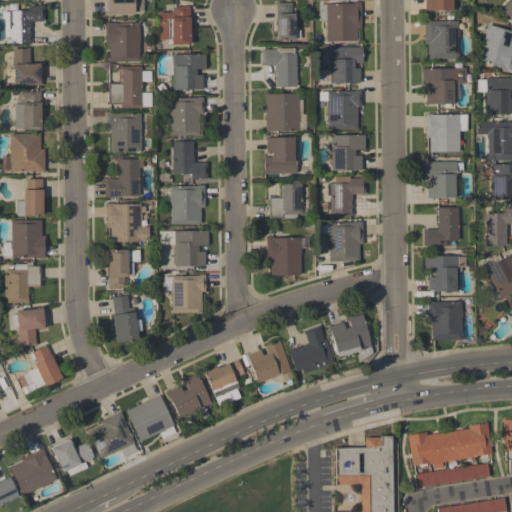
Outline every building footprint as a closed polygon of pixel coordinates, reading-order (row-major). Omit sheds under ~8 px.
[(142,0),(142,12),(132,12),(132,13),(120,13),(120,15),(111,15),(111,16),(104,16),(104,0),(142,0)] [(423,10),(423,0),(453,0),(453,10),(423,10)] [(511,22),(500,11),(510,0),(511,0),(511,22)] [(275,41),(274,2),(279,2),(280,3),(291,3),(291,14),(293,14),(294,41),(275,41)] [(356,41),(325,42),(325,21),(318,21),(318,4),(351,4),(351,2),(359,2),(359,27),(355,27),(356,41)] [(8,43),(8,11),(27,11),(27,6),(37,6),(37,5),(42,5),(43,21),(30,21),(30,28),(29,28),(29,33),(30,33),(30,36),(29,36),(29,40),(30,40),(30,43),(8,43)] [(188,45),(183,45),(169,45),(169,44),(166,44),(166,40),(158,40),(157,12),(170,12),(170,8),(174,8),(174,7),(183,7),(182,6),(188,6),(189,26),(190,26),(190,37),(188,37),(188,45)] [(456,21),(457,29),(458,29),(458,37),(457,37),(457,59),(427,59),(427,44),(423,44),(423,20),(429,20),(429,21),(456,21)] [(108,62),(108,45),(104,45),(103,22),(114,22),(114,23),(138,23),(138,32),(139,32),(139,39),(138,39),(138,62),(108,62)] [(511,32),(511,60),(509,71),(501,69),(502,68),(476,61),(480,45),(481,45),(487,25),(511,32)] [(359,83),(329,84),(328,47),(361,47),(361,63),(353,63),(353,68),(358,68),(359,83)] [(29,48),(29,63),(40,63),(40,85),(35,85),(26,85),(26,84),(12,84),(12,82),(6,82),(6,69),(12,69),(12,49),(25,49),(25,48),(29,48)] [(293,48),(293,54),(295,54),(295,87),(274,87),(274,66),(260,66),(260,49),(266,49),(275,49),(275,48),(293,48)] [(204,54),(204,69),(195,69),(195,75),(201,75),(201,90),(171,90),(171,75),(166,75),(166,63),(170,63),(170,55),(204,54)] [(141,108),(119,108),(119,104),(107,105),(106,84),(118,83),(118,82),(119,82),(119,78),(118,78),(118,74),(119,74),(119,70),(118,70),(118,66),(124,66),(124,67),(140,67),(141,108)] [(421,69),(453,68),(453,67),(464,67),(465,83),(457,83),(457,91),(459,91),(459,97),(455,97),(455,103),(425,104),(424,89),(430,89),(430,83),(421,83),(421,69)] [(511,114),(484,114),(484,92),(474,92),(474,79),(484,79),(484,78),(511,78),(511,94),(508,94),(508,99),(511,99),(511,114)] [(18,92),(36,92),(36,91),(40,91),(40,111),(41,111),(41,121),(40,121),(40,131),(34,131),(34,130),(21,130),(21,128),(14,128),(14,104),(18,104),(18,92)] [(359,91),(359,107),(356,107),(356,129),(327,130),(326,108),(325,108),(325,100),(318,101),(318,92),(359,91)] [(263,94),(297,93),(298,114),(299,114),(299,122),(298,122),(298,131),(263,132),(263,94)] [(198,136),(168,136),(168,115),(167,115),(167,108),(168,108),(168,98),(195,98),(195,97),(201,97),(201,114),(198,114),(198,136)] [(139,152),(110,152),(109,131),(104,131),(104,113),(111,113),(111,114),(139,114),(139,123),(140,123),(140,131),(139,131),(139,152)] [(458,152),(428,152),(428,138),(424,138),(424,113),(431,113),(431,114),(466,114),(466,130),(458,130),(458,152)] [(511,121),(511,160),(486,160),(485,154),(487,154),(486,139),(485,139),(485,134),(475,134),(475,122),(511,121)] [(8,155),(9,155),(9,134),(39,134),(39,149),(43,149),(43,172),(37,172),(37,171),(9,171),(9,162),(8,162),(8,155)] [(364,135),(364,150),(354,150),(354,155),(361,155),(361,170),(330,170),(330,135),(364,135)] [(263,173),(263,157),(270,157),(270,152),(264,152),(264,138),(295,138),(295,173),(263,173)] [(193,142),(193,144),(191,144),(191,148),(193,148),(193,152),(192,152),(192,156),(193,156),(193,162),(205,162),(205,179),(200,179),(200,178),(190,178),(190,174),(171,174),(171,142),(193,142)] [(103,181),(105,180),(105,179),(117,179),(116,159),(141,159),(142,168),(138,168),(138,196),(120,196),(120,197),(110,197),(110,198),(103,198),(103,181)] [(423,162),(455,161),(455,162),(462,162),(462,172),(456,172),(456,198),(426,198),(426,183),(432,183),(432,178),(423,178),(423,162)] [(489,164),(511,164),(511,200),(489,200),(489,164)] [(364,178),(364,194),(350,194),(350,216),(329,216),(329,183),(334,183),(334,177),(349,176),(349,178),(364,178)] [(15,216),(14,201),(22,200),(22,190),(25,190),(24,179),(41,179),(41,216),(22,217),(22,216),(15,216)] [(267,218),(267,197),(279,197),(279,180),(301,180),(301,214),(296,214),(296,219),(281,219),(281,218),(267,218)] [(169,186),(196,186),(196,185),(203,185),(203,208),(200,208),(200,224),(169,224),(169,202),(168,202),(168,195),(169,195),(169,186)] [(148,242),(109,242),(109,228),(105,228),(104,203),(112,203),(112,204),(139,204),(139,206),(142,206),(143,212),(141,212),(141,221),(140,221),(140,227),(148,226),(148,242)] [(457,207),(458,240),(438,240),(439,245),(428,245),(428,246),(423,246),(423,229),(436,229),(436,208),(457,207)] [(511,208),(511,223),(505,223),(505,246),(484,246),(484,213),(502,213),(502,208),(511,208)] [(44,258),(36,258),(36,257),(1,257),(1,241),(10,241),(10,220),(40,220),(40,235),(44,235),(44,258)] [(361,221),(361,244),(358,244),(358,261),(327,261),(327,257),(328,257),(328,239),(326,239),(326,232),(322,232),(322,224),(326,224),(326,223),(352,222),(351,222),(361,221)] [(173,267),(173,243),(158,243),(158,231),(207,231),(207,246),(197,246),(197,251),(204,251),(204,267),(173,267)] [(300,275),(269,276),(269,261),(265,261),(265,236),(272,236),(272,238),(308,237),(308,248),(300,248),(300,252),(299,252),(300,275)] [(138,250),(138,261),(126,262),(126,277),(123,277),(123,287),(114,287),(114,288),(108,289),(107,249),(112,249),(112,250),(138,250)] [(511,292),(500,299),(483,267),(509,254),(511,258),(511,292)] [(464,256),(465,267),(460,267),(460,271),(457,271),(457,291),(432,292),(432,290),(427,290),(427,277),(433,276),(433,271),(423,271),(423,256),(456,256),(464,256)] [(39,265),(39,287),(28,287),(28,288),(27,288),(27,291),(27,296),(27,299),(28,299),(28,303),(22,303),(22,302),(6,302),(6,297),(3,297),(3,289),(6,289),(6,282),(3,282),(3,275),(5,275),(5,270),(13,270),(13,264),(25,264),(25,262),(32,262),(32,265),(39,265)] [(163,291),(163,277),(170,277),(170,276),(198,276),(198,274),(204,274),(204,291),(200,291),(200,314),(195,314),(195,313),(170,313),(170,292),(169,292),(169,291),(163,291)] [(114,343),(110,315),(113,315),(111,297),(125,295),(127,308),(132,308),(136,340),(114,343)] [(460,301),(460,310),(461,310),(461,318),(460,318),(460,334),(461,334),(461,340),(431,340),(431,324),(426,324),(426,301),(432,301),(432,302),(460,301)] [(18,345),(16,326),(11,327),(9,314),(14,314),(14,311),(35,309),(35,308),(41,307),(43,329),(33,330),(35,343),(18,345)] [(361,313),(362,318),(371,353),(360,360),(358,351),(336,358),(327,327),(342,323),(343,328),(349,327),(346,317),(361,313)] [(318,326),(323,340),(325,339),(333,364),(302,374),(300,369),(293,372),(286,350),(289,350),(289,351),(294,349),(293,348),(297,347),(297,348),(301,347),(300,346),(307,344),(303,331),(318,326)] [(255,383),(245,354),(259,349),(261,355),(266,353),(263,346),(279,340),(289,371),(288,371),(291,379),(282,382),(280,375),(255,383)] [(31,353),(45,346),(61,379),(43,387),(42,386),(29,392),(26,385),(31,383),(25,372),(34,368),(32,364),(36,362),(31,353)] [(239,398),(218,407),(211,391),(210,392),(203,374),(205,373),(205,372),(216,367),(216,368),(237,360),(242,373),(233,377),(238,389),(236,390),(239,398)] [(178,419),(165,392),(178,385),(181,391),(186,389),(182,380),(195,374),(210,404),(204,407),(205,410),(199,413),(198,410),(178,419)] [(174,433),(161,439),(158,433),(138,442),(124,411),(158,395),(172,426),(171,426),(174,433)] [(99,459),(86,431),(100,425),(99,421),(120,412),(122,418),(121,418),(132,443),(131,443),(135,451),(122,457),(119,450),(99,459)] [(511,450),(502,450),(502,420),(511,420),(511,450)] [(406,435),(425,432),(425,435),(467,429),(467,426),(486,423),(490,453),(487,454),(488,460),(484,460),(483,457),(480,458),(480,456),(441,462),(442,467),(432,468),(431,463),(426,464),(427,467),(419,469),(419,465),(411,466),(406,435)] [(390,511),(359,511),(359,484),(333,485),(333,449),(363,448),(363,438),(378,438),(378,437),(390,436),(390,511)] [(85,442),(92,457),(83,461),(86,467),(68,476),(65,471),(62,472),(52,453),(49,448),(68,439),(72,448),(85,442)] [(8,468),(21,462),(20,458),(42,448),(45,455),(44,455),(55,479),(47,483),(47,485),(41,488),(40,486),(21,495),(8,468)] [(413,475),(486,463),(488,476),(415,487),(413,475)] [(0,480),(1,480),(1,481),(6,479),(6,478),(8,477),(17,497),(0,504),(0,480)] [(497,511),(436,511),(436,508),(502,498),(504,511),(497,511)]
